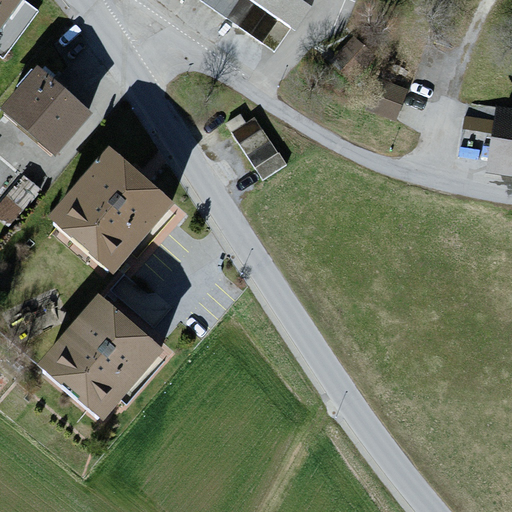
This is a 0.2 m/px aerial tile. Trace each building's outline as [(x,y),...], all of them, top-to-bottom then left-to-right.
[(5,0),(0,0),(0,25),(15,7),(5,0)] [(205,0),(281,50),(312,3),(307,0),(205,0)] [(352,38),(332,61),(353,79),(373,56),(352,38)] [(84,117),(37,77),(2,117),(49,158),(84,117)] [(511,118),(497,115),(485,175),(511,180),(511,118)] [(108,162),(47,226),(101,276),(162,213),(108,162)] [(36,372),(90,422),(150,357),(96,308),(36,372)]
